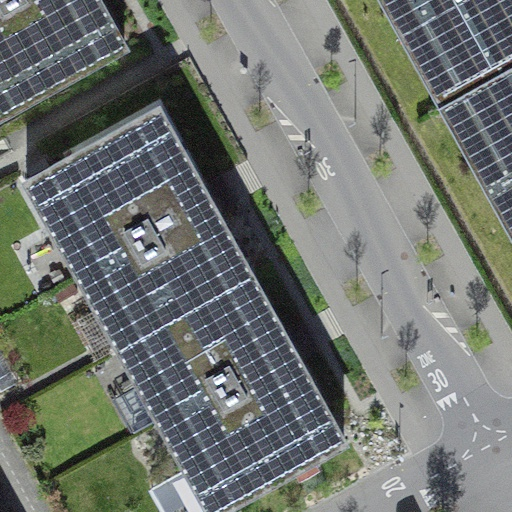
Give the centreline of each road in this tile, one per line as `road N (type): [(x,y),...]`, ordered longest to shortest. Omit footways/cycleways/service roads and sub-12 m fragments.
road 1 (residential): [(490,445),(243,0)]
road 2 (residential): [(371,511),(490,445)]
